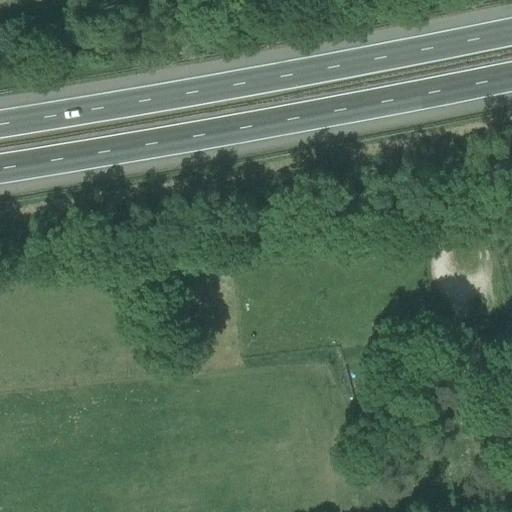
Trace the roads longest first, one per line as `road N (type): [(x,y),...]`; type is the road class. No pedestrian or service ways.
road 1 (motorway): [(0,168),(511,78)]
road 2 (motorway): [(511,31),(0,121)]
road 3 (track): [(511,207),(0,273)]
